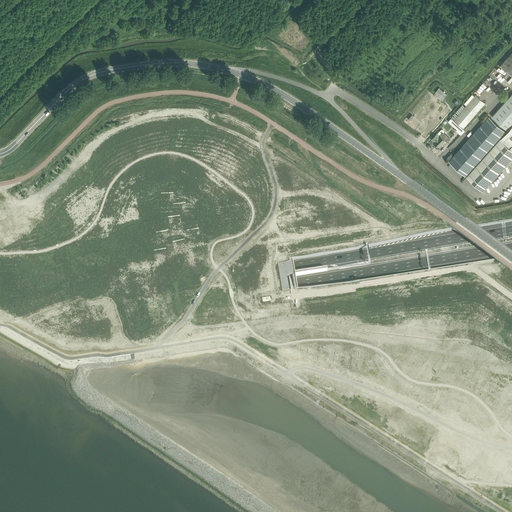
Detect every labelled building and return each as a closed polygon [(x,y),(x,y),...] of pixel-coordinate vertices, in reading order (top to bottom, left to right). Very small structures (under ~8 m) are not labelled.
[(511,52),(500,66),(511,77),(511,52)] [(507,130),(511,124),(511,94),(493,117),(507,130)] [(463,128),(485,103),(476,95),(454,120),(463,128)] [(505,131),(489,116),(448,162),(465,176),(505,131)] [(511,125),(467,177),(483,192),(511,159),(511,125)] [(437,133),(431,140),(434,142),(439,147),(445,140),(447,142),(450,139),(444,133),(444,132),(444,131),(444,130),(443,130),(442,130),(441,130),(437,134),(437,133)] [(47,240),(53,244),(56,239),(51,235),(47,240)] [(290,263),(278,265),(282,292),(294,290),(290,263)] [(82,302),(49,312),(56,313),(55,318),(59,318),(59,319),(62,319),(62,316),(63,318),(64,312),(65,315),(65,311),(84,306),(84,303),(82,302)] [(282,351),(270,345),(269,347),(260,342),(259,345),(279,356),(282,351)] [(493,462),(460,443),(457,447),(491,466),(493,462)]
